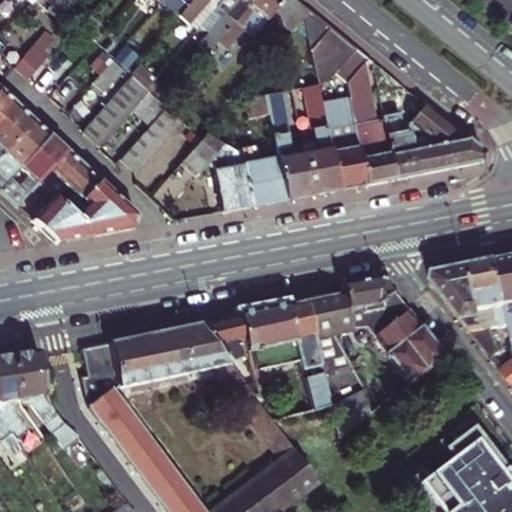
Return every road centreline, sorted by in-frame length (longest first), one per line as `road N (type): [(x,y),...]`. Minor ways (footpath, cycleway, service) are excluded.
road 1 (residential): [(165,269),(143,208),(5,83)]
road 2 (residential): [(372,230),(511,413)]
road 3 (residential): [(349,0),(488,111),(511,141)]
road 4 (secondary): [(372,230),(165,269)]
road 5 (secondary): [(511,204),(372,230)]
road 6 (residential): [(511,86),(405,0)]
road 7 (secondary): [(165,269),(44,291)]
